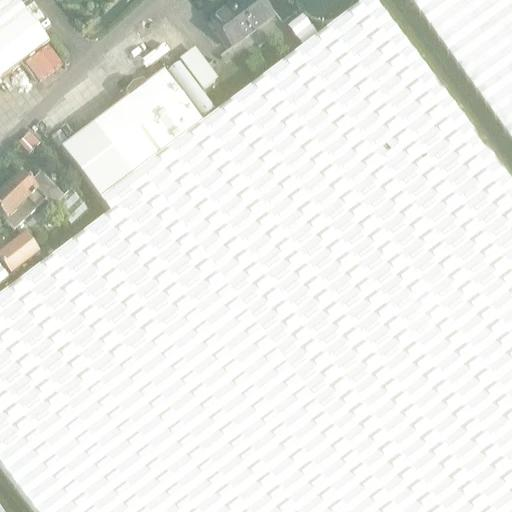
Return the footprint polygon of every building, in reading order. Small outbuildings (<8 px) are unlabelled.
[(0,78),(47,44),(14,0),(1,0),(0,1),(0,78)] [(109,217),(0,299),(0,470),(31,511),(511,511),(511,189),(369,0),(318,39),(303,50),(202,127),(99,204),(109,217)] [(232,52),(272,21),(256,0),(240,0),(235,4),(236,6),(212,25),(232,52)] [(301,0),(321,31),(361,6),(357,0),(301,0)] [(511,0),(409,0),(511,143),(511,0)] [(302,18),(287,29),(303,50),(318,39),(302,18)] [(36,56),(46,75),(62,66),(51,48),(36,56)] [(60,152),(99,204),(201,127),(162,75),(144,89),(141,85),(131,89),(125,97),(128,101),(60,152)] [(59,132),(50,139),(59,150),(67,143),(59,132)] [(29,136),(22,143),(32,154),(40,146),(29,136)] [(52,209),(63,199),(40,175),(30,184),(20,173),(0,191),(0,215),(7,223),(5,225),(13,233),(44,203),(51,210),(52,209)] [(63,199),(52,209),(70,230),(87,214),(70,192),(63,199)] [(0,262),(11,276),(38,254),(23,235),(0,253),(0,262)]
